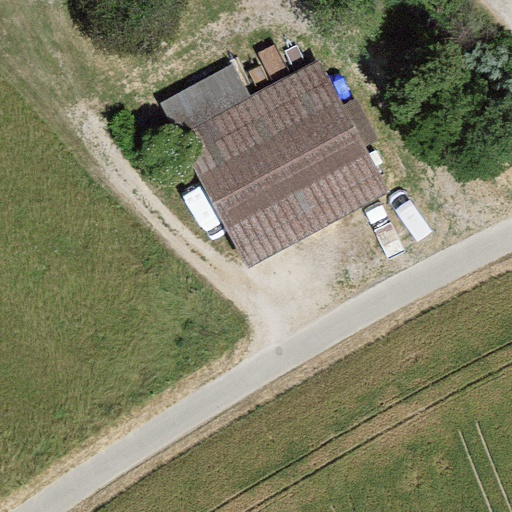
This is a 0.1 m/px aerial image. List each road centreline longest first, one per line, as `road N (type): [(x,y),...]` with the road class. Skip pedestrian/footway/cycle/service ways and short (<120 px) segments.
road 1 (unclassified): [(33,511),(243,378),(511,230)]
road 2 (track): [(243,378),(21,18)]
